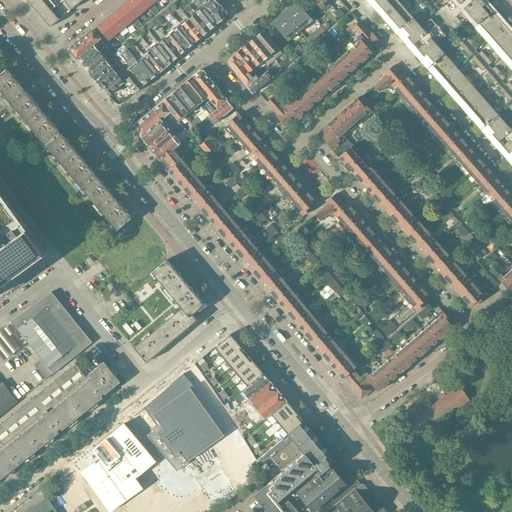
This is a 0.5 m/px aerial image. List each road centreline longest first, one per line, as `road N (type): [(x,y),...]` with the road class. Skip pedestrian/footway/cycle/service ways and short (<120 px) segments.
road 1 (residential): [(332,411),(335,387),(146,162),(115,153)]
road 2 (residential): [(295,142),(475,334)]
road 3 (residential): [(243,306),(115,153)]
road 4 (residential): [(0,501),(144,385)]
road 5 (residential): [(511,180),(398,52)]
road 6 (residential): [(475,334),(346,427)]
road 7 (residential): [(144,385),(58,271)]
road 8 (residential): [(332,411),(243,306)]
road 9 (residential): [(295,142),(398,52)]
road 10 (residential): [(100,138),(205,52)]
road 11 (residential): [(205,52),(278,140),(295,142)]
road 12 (residential): [(144,385),(243,306)]
